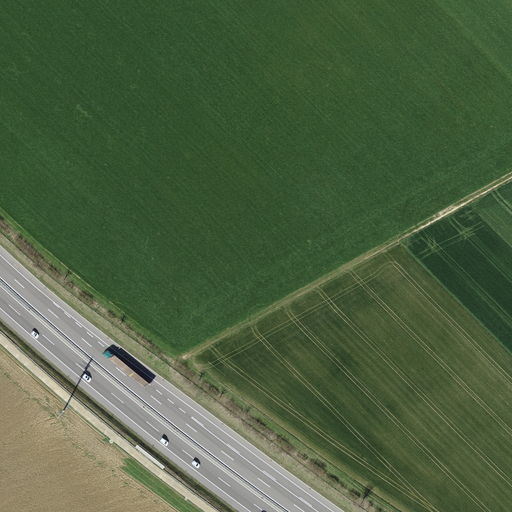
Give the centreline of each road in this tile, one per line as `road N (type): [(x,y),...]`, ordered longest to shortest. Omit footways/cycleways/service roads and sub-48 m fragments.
road 1 (motorway): [(304,511),(133,382),(0,265)]
road 2 (track): [(511,175),(190,353)]
road 3 (motorway): [(0,296),(265,511)]
road 4 (track): [(209,511),(0,336)]
